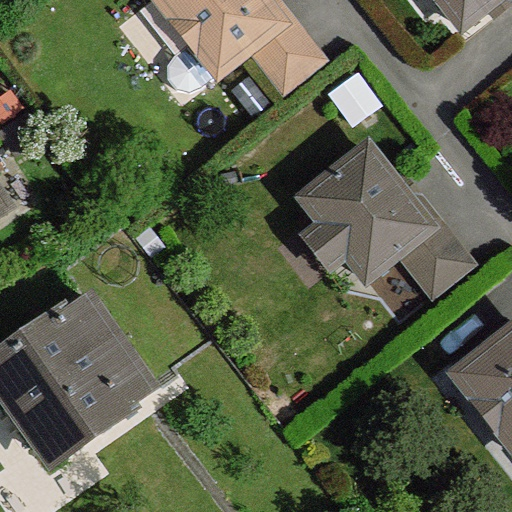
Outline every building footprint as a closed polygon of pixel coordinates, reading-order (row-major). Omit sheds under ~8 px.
[(262,0),(160,0),(160,1),(196,47),(220,78),(222,80),(250,57),(285,28),(262,0)] [(440,0),(466,31),(505,0),(440,0)] [(285,28),(250,57),(287,102),(333,67),(295,19),(285,28)] [(220,78),(196,47),(177,62),(171,70),(172,83),(180,94),(193,97),(205,91),(220,78)] [(370,153),(308,203),(369,284),(399,259),(434,233),(388,175),(370,153)] [(434,233),(399,259),(435,305),(482,271),(447,225),(434,233)] [(156,390),(93,301),(0,366),(0,383),(57,463),(156,390)] [(511,337),(459,379),(511,445),(511,337)]
